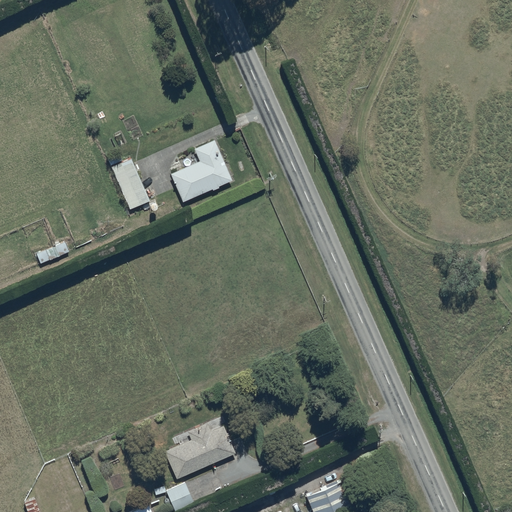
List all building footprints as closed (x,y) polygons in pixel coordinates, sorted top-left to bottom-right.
[(199,162),(170,174),(182,202),(231,181),(214,140),(194,149),(199,162)] [(107,158),(110,166),(122,160),(119,152),(107,158)] [(130,160),(111,168),(130,210),(149,201),(130,160)] [(64,242),(36,254),(40,264),(68,252),(64,242)] [(190,440),(164,451),(176,479),(234,453),(222,426),(209,432),(205,424),(187,432),(190,440)] [(156,495),(166,491),(175,511),(193,503),(184,482),(166,490),(164,485),(153,489),(156,495)] [(343,483),(305,496),(310,511),(348,511),(354,510),(343,483)] [(38,511),(35,499),(24,503),(27,511),(38,511)]
